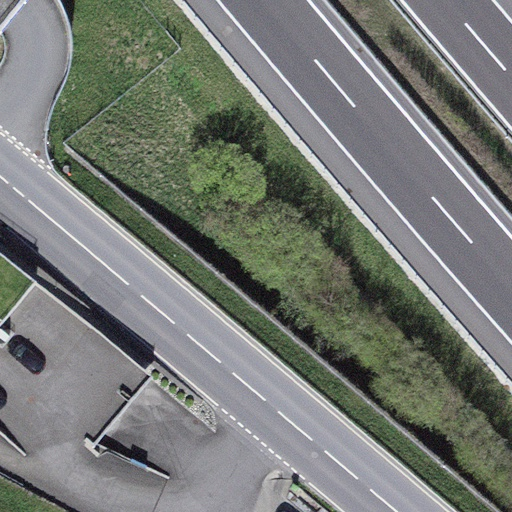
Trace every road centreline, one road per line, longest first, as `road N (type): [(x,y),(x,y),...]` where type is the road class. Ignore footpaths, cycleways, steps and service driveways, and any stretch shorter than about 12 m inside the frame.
road 1 (primary): [(394,511),(0,177)]
road 2 (motorway): [(259,0),(511,300)]
